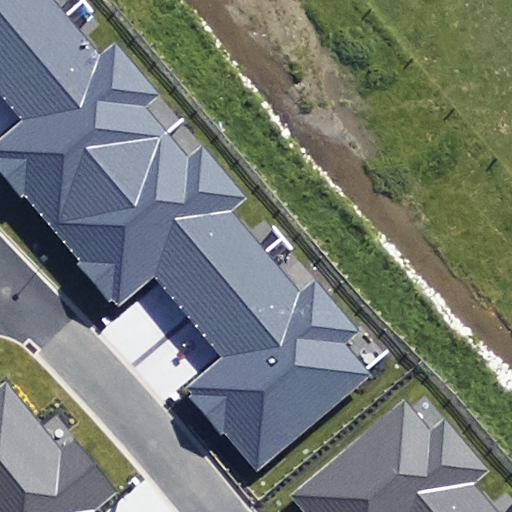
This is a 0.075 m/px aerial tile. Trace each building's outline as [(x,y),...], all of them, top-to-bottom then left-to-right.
[(0,0),(0,74),(69,18),(53,0),(0,0)] [(51,226),(166,132),(144,107),(159,95),(116,42),(100,55),(69,18),(0,74),(0,93),(22,120),(0,138),(0,173),(20,198),(25,194),(51,226)] [(155,277),(189,319),(268,252),(232,209),(245,198),(201,145),(186,157),(166,132),(51,226),(80,262),(77,265),(108,302),(112,299),(118,307),(155,277)] [(222,357),(186,387),(193,395),(189,399),(220,436),(225,432),(258,471),(371,375),(344,343),(359,331),(315,280),(302,291),(268,252),(189,319),(222,357)] [(95,511),(94,511),(117,492),(74,440),(61,450),(6,382),(0,386),(0,511),(95,511)] [(498,511),(475,483),(489,471),(446,419),(431,431),(405,400),(289,496),(302,511),(498,511)]
